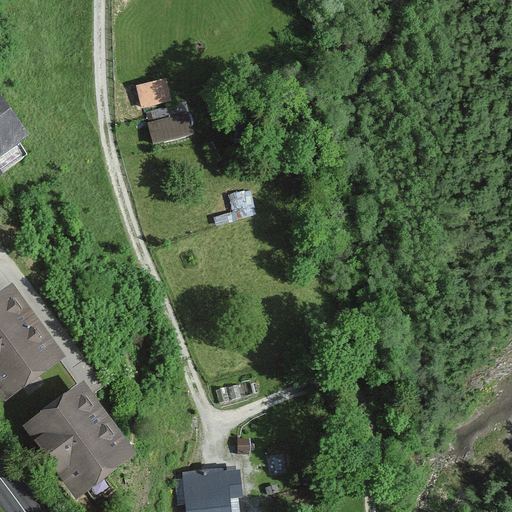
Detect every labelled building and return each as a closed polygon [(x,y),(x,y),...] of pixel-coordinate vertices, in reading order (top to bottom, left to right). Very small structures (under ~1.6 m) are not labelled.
[(138,86),(143,108),(167,103),(164,81),(138,86)] [(0,93),(0,166),(32,145),(0,93)] [(148,119),(155,143),(196,132),(189,107),(148,119)] [(267,121),(233,121),(233,156),(267,156),(267,121)] [(218,144),(204,151),(211,165),(225,157),(218,144)] [(13,295),(0,303),(0,383),(17,407),(68,371),(13,295)] [(84,391),(33,431),(48,449),(73,481),(90,502),(140,462),(84,391)] [(234,511),(230,474),(183,479),(186,511),(234,511)]
